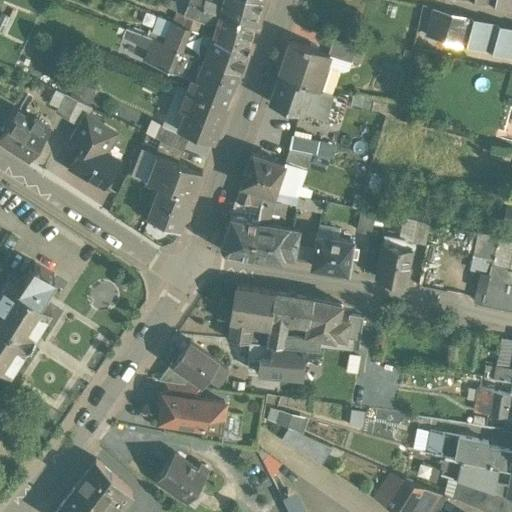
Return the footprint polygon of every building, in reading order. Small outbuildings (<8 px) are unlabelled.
[(201,6),(188,1),(184,0),(175,0),(172,8),(198,18),(201,6)] [(215,0),(203,0),(201,6),(254,25),(261,0),(260,0),(224,0),(223,4),(216,2),(215,0)] [(511,0),(471,0),(511,8),(511,0)] [(511,27),(422,5),(412,48),(436,53),(440,39),(511,57),(511,27)] [(254,25),(201,6),(198,18),(208,22),(212,20),(218,22),(213,37),(247,50),(254,25)] [(187,27),(174,22),(166,43),(205,58),(209,49),(182,39),(187,27)] [(247,50),(213,37),(209,49),(205,58),(239,71),(247,50)] [(356,46),(332,38),(328,52),(329,52),(329,55),(351,62),(356,46)] [(166,43),(155,39),(146,61),(170,70),(175,59),(193,66),(201,68),(205,58),(166,43)] [(303,46),(290,41),(278,75),(317,88),(329,55),(329,52),(328,52),(304,44),(303,46)] [(239,71),(205,58),(201,68),(197,80),(230,93),(239,71)] [(317,88),(278,75),(269,102),(301,112),(307,97),(328,104),(331,93),(317,88)] [(197,80),(190,78),(186,89),(226,104),(230,93),(197,80)] [(226,104),(186,89),(179,108),(185,110),(179,128),(213,141),(226,104)] [(78,100),(65,94),(57,111),(56,111),(56,112),(68,119),(78,100)] [(92,107),(78,100),(68,119),(80,126),(86,116),(87,116),(92,107)] [(32,120),(18,110),(0,136),(0,140),(29,160),(50,127),(34,117),(32,120)] [(87,116),(86,116),(80,126),(75,135),(91,144),(92,142),(103,150),(114,132),(87,116)] [(188,138),(160,124),(154,136),(160,139),(183,149),(188,138)] [(183,149),(160,139),(155,152),(179,161),(183,149)] [(103,150),(92,142),(91,144),(84,155),(78,151),(68,167),(87,179),(89,177),(104,186),(120,160),(103,150)] [(311,153),(289,149),(285,162),(306,169),(311,153)] [(179,161),(155,152),(154,155),(158,157),(149,181),(191,197),(192,197),(202,170),(179,161)] [(284,163),(252,152),(241,184),(263,192),(273,195),(275,191),(284,163)] [(241,184),(236,200),(260,204),(263,192),(241,184)] [(191,197),(160,185),(148,218),(179,230),(191,197)] [(323,200),(275,191),(273,195),(274,196),(274,197),(291,201),(291,205),(321,211),(323,200)] [(273,195),(263,192),(260,204),(258,221),(251,256),(281,261),(282,255),(287,227),(269,224),(274,197),(274,196),(273,195)] [(375,211),(362,208),(357,230),(370,233),(375,211)] [(258,221),(230,216),(220,245),(224,251),(251,256),(258,221)] [(429,223),(417,220),(413,241),(425,243),(429,223)] [(300,230),(287,227),(282,255),(295,258),(300,230)] [(498,237),(478,233),(473,256),(492,260),(498,237)] [(352,240),(317,234),(311,266),(347,271),(350,256),(357,257),(358,247),(351,245),(352,240)] [(403,239),(385,235),(383,243),(375,277),(405,283),(412,249),(401,246),(403,239)] [(511,240),(498,237),(489,275),(481,303),(511,309),(511,240)] [(18,285),(39,298),(54,274),(34,260),(18,285)] [(489,275),(481,273),(476,290),(477,290),(474,302),(481,303),(489,275)] [(39,298),(18,285),(6,277),(0,284),(0,361),(12,369),(28,344),(35,333),(52,306),(39,298)] [(274,291),(237,285),(232,318),(251,321),(269,324),(274,291)] [(312,297),(274,291),(269,324),(266,342),(283,343),(287,319),(307,322),(308,323),(312,297)] [(341,303),(312,297),(308,323),(307,322),(305,333),(320,336),(335,339),(335,335),(345,337),(349,318),(348,318),(339,316),(341,303)] [(363,316),(349,313),(348,318),(349,318),(345,337),(359,340),(363,316)] [(251,321),(232,318),(228,338),(248,340),(251,321)] [(307,322),(287,319),(283,343),(304,346),(318,347),(320,336),(305,333),(307,322)] [(227,366),(188,339),(173,363),(190,374),(202,383),(210,371),(220,377),(227,366)] [(511,340),(505,339),(500,361),(511,363),(511,340)] [(303,377),(304,346),(283,343),(266,342),(249,342),(248,364),(259,365),(257,373),(303,377)] [(347,370),(355,372),(358,356),(350,354),(347,370)] [(173,363),(171,361),(158,379),(159,379),(165,380),(184,382),(190,374),(173,363)] [(184,382),(165,380),(163,392),(199,397),(200,385),(184,382)] [(510,393),(478,388),(476,399),(508,404),(509,400),(510,396),(510,393)] [(163,392),(161,405),(159,419),(204,425),(204,427),(206,427),(222,429),(224,416),(224,414),(222,413),(224,400),(199,397),(163,392)] [(508,404),(476,399),(475,411),(507,416),(508,409),(508,404)] [(306,429),(309,416),(271,407),(268,419),(306,429)] [(486,417),(463,414),(462,421),(491,426),(492,426),(493,421),(485,420),(486,417)] [(331,446),(288,427),(281,438),(321,463),(331,446)] [(426,453),(442,455),(446,435),(429,432),(426,453)] [(490,447),(492,441),(460,436),(457,458),(461,459),(482,462),(485,446),(490,447)] [(511,451),(490,447),(485,446),(482,462),(499,466),(511,468),(511,467),(511,451)] [(173,453),(155,480),(194,505),(203,491),(195,487),(207,469),(199,463),(196,468),(173,453)] [(275,472),(281,462),(268,454),(262,464),(275,472)] [(95,457),(74,485),(106,509),(109,511),(116,511),(132,490),(95,457)] [(482,462),(461,459),(455,478),(459,479),(505,494),(508,483),(497,480),(499,466),(482,462)] [(421,511),(411,505),(424,486),(403,477),(391,494),(384,489),(378,500),(397,511),(421,511)] [(459,479),(453,498),(486,511),(511,511),(511,495),(505,494),(459,479)] [(103,511),(106,509),(74,485),(53,511),(103,511)] [(434,511),(446,495),(424,486),(411,505),(421,511),(434,511)]
